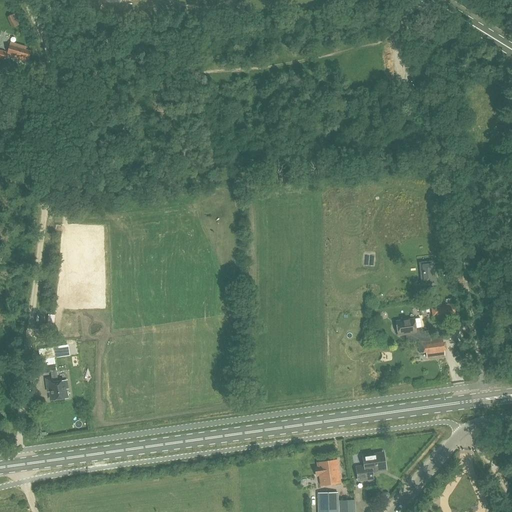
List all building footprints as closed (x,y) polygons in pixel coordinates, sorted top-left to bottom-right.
[(14,15),(7,18),(12,29),(19,25),(14,15)] [(28,59),(31,51),(26,50),(27,47),(11,43),(7,56),(25,61),(25,58),(28,59)] [(421,282),(436,279),(433,266),(419,269),(421,282)] [(443,307),(437,308),(438,315),(455,313),(454,303),(442,305),(443,307)] [(414,319),(396,321),(398,335),(406,334),(406,337),(411,336),(412,342),(431,339),(430,330),(422,331),(422,327),(415,328),(414,319)] [(431,339),(412,342),(418,341),(420,353),(426,352),(427,357),(445,354),(442,337),(431,339)] [(65,387),(68,387),(67,381),(58,382),(56,371),(57,371),(53,347),(39,349),(42,373),(51,372),(52,377),(46,378),(47,391),(50,391),(51,400),(67,398),(65,387)] [(372,471),(386,469),(383,453),(363,456),(365,466),(357,468),(359,480),(373,478),(372,471)] [(321,485),(341,482),(338,459),(318,462),(318,466),(315,467),(316,475),(319,475),(321,485)] [(318,511),(339,511),(338,492),(317,492),(318,511)] [(340,511),(354,511),(354,500),(340,500),(340,511)]
